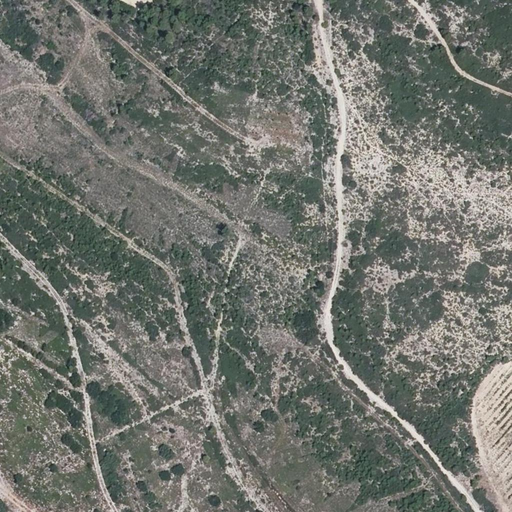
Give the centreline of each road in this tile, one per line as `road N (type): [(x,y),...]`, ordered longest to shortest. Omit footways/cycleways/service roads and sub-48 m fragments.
road 1 (track): [(478,511),(407,422),(335,356),(325,320),(341,230),(340,105),(317,0)]
road 2 (track): [(70,0),(248,141)]
road 3 (track): [(511,95),(454,64),(411,0)]
